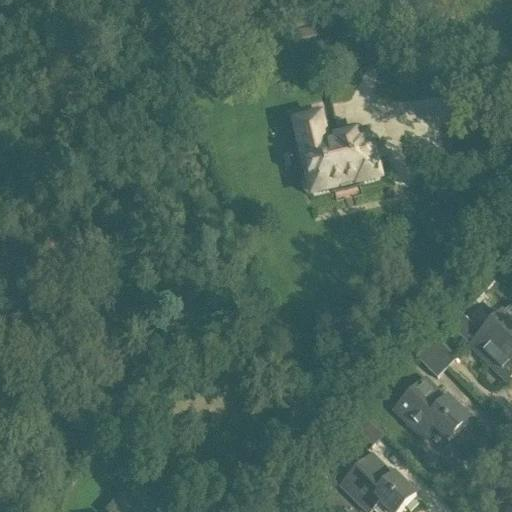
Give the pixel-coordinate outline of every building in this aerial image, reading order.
[(267,0),(255,0),(262,23),(273,20),(267,0)] [(318,113),(297,118),(299,127),(297,127),(308,172),(308,174),(307,177),(305,183),(306,189),(311,194),(313,195),(314,198),(315,198),(336,193),(336,190),(356,185),(357,188),(381,182),(370,137),(329,147),(323,121),(320,122),(318,113)] [(461,315),(449,327),(470,348),(507,384),(511,379),(511,307),(503,316),(483,337),(467,321),(462,316),(461,315)] [(448,371),(458,361),(437,340),(425,351),(448,371)] [(438,381),(448,371),(425,351),(417,360),(438,381)] [(446,402),(426,382),(395,414),(423,441),(434,429),(449,444),(470,422),(448,400),(446,402)] [(165,401),(165,386),(151,385),(151,388),(147,388),(147,417),(166,417),(166,401),(165,401)] [(374,449),(384,439),(363,418),(353,428),(374,449)] [(393,478),(373,458),(342,489),(364,511),(374,511),(381,505),(387,511),(402,511),(417,498),(395,476),(393,478)] [(146,511),(123,491),(103,511),(146,511)]
